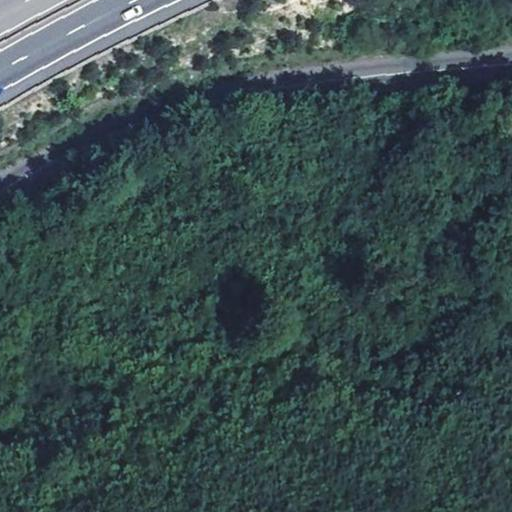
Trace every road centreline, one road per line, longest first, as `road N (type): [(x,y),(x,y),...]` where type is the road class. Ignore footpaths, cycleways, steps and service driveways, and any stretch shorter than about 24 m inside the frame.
road 1 (tertiary): [(511,68),(285,91),(215,107),(77,158),(0,203)]
road 2 (motorway): [(0,69),(136,0)]
